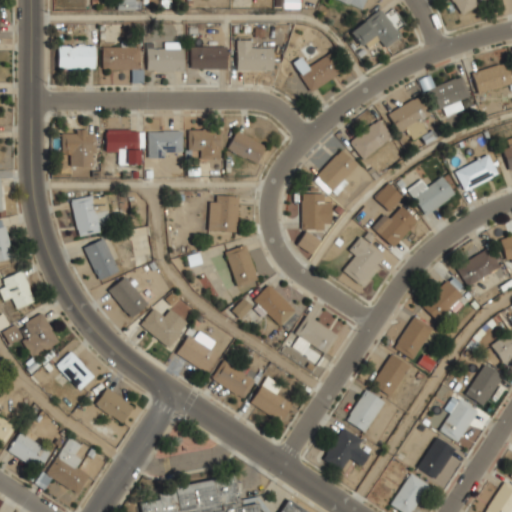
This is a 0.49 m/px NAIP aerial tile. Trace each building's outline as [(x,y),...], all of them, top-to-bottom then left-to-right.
[(117,0),(118,10),(134,10),(134,0),(117,0)] [(341,0),(360,9),(364,0),(341,0)] [(478,3),(476,0),(452,0),(460,13),(478,3)] [(350,29),(363,48),(377,37),(384,46),(400,33),(380,7),(350,29)] [(147,70),(183,70),(183,41),(163,41),(163,50),(147,50),(147,70)] [(58,67),(93,67),(93,43),(58,43),(58,67)] [(102,68),(139,68),(139,45),(102,45),(102,68)] [(225,45),(189,45),(189,67),(225,67),(225,45)] [(236,69),(271,69),(271,47),(236,47),(236,69)] [(301,56),(292,62),(309,90),(340,71),(329,52),(307,66),(301,56)] [(473,68),(475,89),(511,85),(508,64),(473,68)] [(441,116),(462,106),(459,99),(469,94),(460,74),(428,88),(441,116)] [(399,132),(406,128),(412,137),(425,130),(419,119),(430,113),(419,93),(387,112),(399,132)] [(362,157),(391,135),(378,118),(349,140),(362,157)] [(93,165),(93,128),(61,128),(61,155),(71,155),(71,165),(93,165)] [(142,128),(105,128),(105,153),(124,153),(124,164),(142,164),(142,128)] [(220,128),(187,128),(187,147),(199,147),(199,157),(220,157),(220,128)] [(265,143),(235,128),(225,148),(255,163),(265,143)] [(181,149),(181,129),(147,129),(147,156),(170,156),(170,149),(181,149)] [(511,138),(500,142),(508,169),(511,167),(511,138)] [(357,165),(341,149),(314,176),(330,192),(357,165)] [(454,169),(463,189),(497,173),(487,153),(454,169)] [(421,178),(407,188),(424,214),(454,193),(441,175),(426,186),(421,178)] [(389,210),(402,196),(387,183),(374,197),(389,210)] [(329,201),(323,201),(323,191),(301,191),(301,228),(329,228),(329,201)] [(71,196),(75,234),(101,232),(99,219),(108,218),(105,192),(71,196)] [(216,202),(208,201),(207,230),(236,231),(238,194),(217,193),(216,202)] [(416,220),(400,205),(388,218),(383,214),(370,227),(392,247),(416,220)] [(0,259),(11,258),(3,218),(0,219),(0,259)] [(297,246),(313,250),(316,236),(301,232),(297,246)] [(505,262),(511,260),(511,233),(499,238),(505,262)] [(386,259),(361,234),(347,249),(354,256),(343,268),(361,285),(386,259)] [(118,270),(102,236),(83,246),(98,279),(118,270)] [(234,285),(255,280),(247,243),(225,248),(234,285)] [(497,268),(486,248),(454,266),(465,285),(497,268)] [(11,297),(14,308),(32,302),(21,271),(1,277),(4,286),(0,287),(0,294),(2,300),(11,297)] [(147,302),(125,275),(107,289),(130,316),(147,302)] [(459,296),(447,281),(420,304),(435,321),(449,308),(452,312),(462,304),(456,298),(459,296)] [(251,299),(278,326),(295,308),(268,282),(251,299)] [(238,318),(252,305),(243,295),(229,308),(238,318)] [(161,314),(152,307),(139,324),(168,347),(188,322),(168,306),(161,314)] [(1,330),(7,343),(24,336),(32,354),(57,343),(43,313),(15,326),(15,324),(1,330)] [(308,343),(324,352),(337,332),(306,313),(288,343),(302,353),(308,343)] [(392,347),(411,359),(431,328),(412,316),(392,347)] [(502,363),(511,355),(511,329),(489,345),(502,363)] [(204,372),(217,353),(188,333),(175,352),(204,372)] [(77,390),(92,376),(69,351),(55,364),(77,390)] [(408,365),(389,353),(370,384),(389,396),(408,365)] [(256,380),(224,358),(210,377),(242,399),(256,380)] [(482,405),(502,374),(483,363),(464,394),(482,405)] [(281,420),(292,399),(260,382),(249,403),(281,420)] [(132,405),(105,387),(93,405),(121,422),(132,405)] [(345,421),(365,432),(382,399),(362,389),(345,421)] [(449,413),(438,429),(455,442),(477,411),(453,394),(443,408),(449,413)] [(0,442),(1,444),(13,425),(0,416),(0,442)] [(321,460),(340,470),(347,458),(361,465),(368,453),(355,446),(360,438),(339,427),(321,460)] [(6,451),(39,469),(49,450),(17,432),(6,451)] [(75,466),(80,459),(73,454),(80,445),(68,437),(44,473),(76,493),(88,475),(75,466)] [(452,446),(432,437),(417,469),(436,478),(452,446)] [(255,511),(141,511),(140,503),(158,499),(157,490),(233,473),(240,506),(254,503),(255,511)] [(401,511),(409,511),(427,484),(409,473),(389,504),(401,511)] [(484,511),(511,511),(511,487),(502,481),(483,511),(484,511)] [(278,511),(308,511),(288,498),(278,511)]
